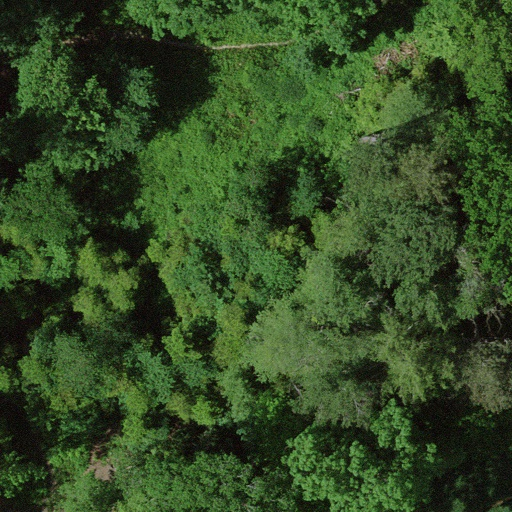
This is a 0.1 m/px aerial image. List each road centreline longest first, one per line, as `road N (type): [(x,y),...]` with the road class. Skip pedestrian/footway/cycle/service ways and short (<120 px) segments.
road 1 (track): [(274,0),(0,106)]
road 2 (track): [(273,511),(407,434),(511,391)]
